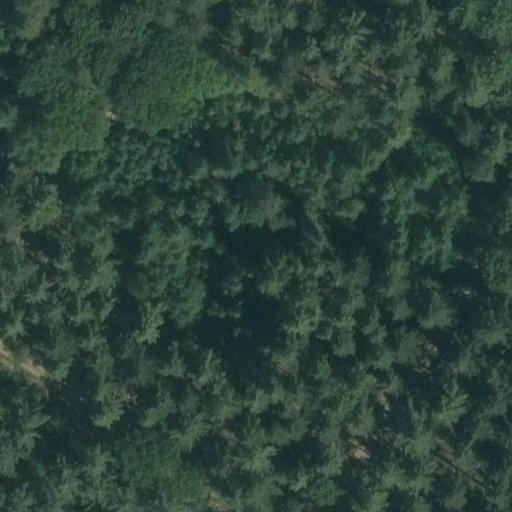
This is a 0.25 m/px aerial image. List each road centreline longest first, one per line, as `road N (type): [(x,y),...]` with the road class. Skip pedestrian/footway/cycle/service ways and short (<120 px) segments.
road 1 (track): [(0,328),(102,393),(255,511)]
road 2 (track): [(489,251),(322,511)]
road 3 (track): [(369,0),(511,83)]
